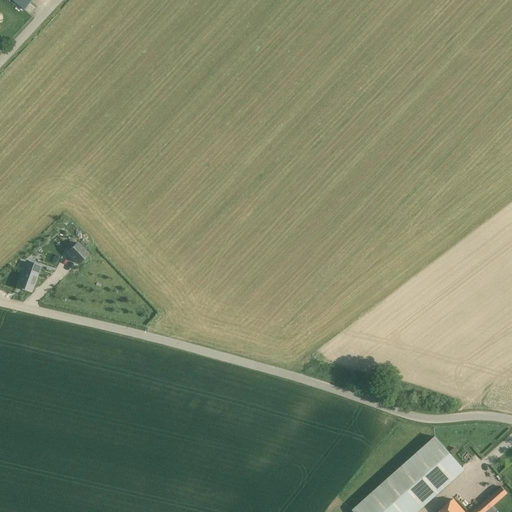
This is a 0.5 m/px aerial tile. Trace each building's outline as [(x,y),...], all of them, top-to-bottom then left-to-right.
[(11,0),(24,10),(32,0),(11,0)] [(78,265),(90,255),(78,242),(67,253),(78,265)] [(39,265),(28,261),(19,284),(30,289),(39,265)] [(73,297),(97,303),(99,293),(75,288),(73,297)] [(418,511),(465,471),(434,437),(353,510),(354,511),(418,511)] [(464,511),(453,499),(438,511),(486,511),(492,507),(507,493),(501,486),(473,511),(472,511),(464,511)]
